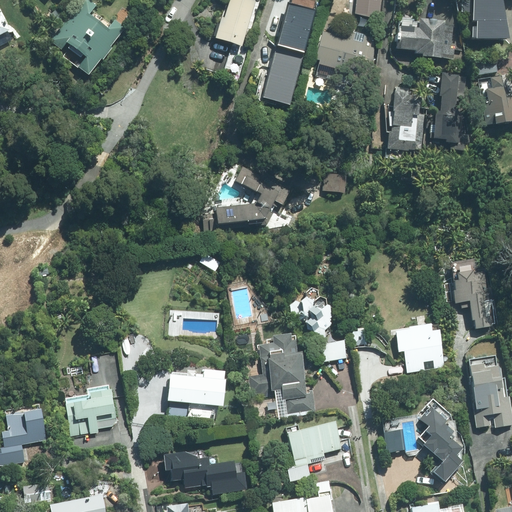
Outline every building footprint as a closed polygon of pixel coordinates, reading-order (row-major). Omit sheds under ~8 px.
[(86,0),(83,0),(50,42),(61,50),(66,44),(84,58),(77,68),(87,76),(125,29),(113,20),(105,29),(88,16),(95,7),(86,0)] [(256,0),(230,0),(219,40),(244,47),(256,0)] [(380,17),(381,0),(358,0),(357,15),(380,17)] [(502,0),(476,0),(476,35),(509,35),(502,0)] [(316,9),(289,2),(278,44),(305,51),(316,9)] [(0,45),(12,40),(0,16),(0,45)] [(420,26),(400,25),(398,47),(419,49),(418,54),(454,57),(455,48),(452,48),(454,22),(421,19),(420,26)] [(373,45),(375,38),(335,27),(333,32),(324,30),(317,58),(321,59),(320,63),(369,76),(377,46),(373,45)] [(304,52),(277,45),(264,95),(291,102),(304,52)] [(483,74),(498,71),(495,55),(480,58),(483,74)] [(460,139),(466,76),(445,74),(442,110),(437,109),(434,137),(460,139)] [(493,87),(482,89),(487,124),(511,119),(511,94),(508,95),(504,74),(491,76),(493,87)] [(423,88),(397,86),(391,146),(421,149),(425,113),(420,113),(423,88)] [(262,193),(258,202),(218,206),(219,222),(269,217),(268,212),(275,200),(284,205),(291,190),(242,166),(235,180),(262,193)] [(323,172),(322,190),(345,192),(346,174),(323,172)] [(51,275),(50,267),(35,269),(36,277),(51,275)] [(492,325),(484,271),(474,272),(473,269),(458,271),(459,279),(454,280),(457,301),(471,299),(473,319),(476,318),(477,327),(492,325)] [(321,332),(324,361),(348,357),(344,339),(328,342),(325,328),(331,323),(333,321),(333,314),(332,304),(327,297),(318,289),(312,287),(296,300),(291,305),(292,312),(299,314),(299,321),(307,322),(308,328),(315,331),(317,331),(321,332)] [(432,324),(397,330),(401,350),(405,350),(409,372),(447,366),(441,329),(433,330),(432,324)] [(368,328),(357,328),(357,345),(367,345),(368,328)] [(275,343),(260,345),(263,374),(251,375),(253,395),(278,392),(279,403),(273,404),(275,415),(315,410),(312,392),(308,392),(302,351),(299,351),(296,333),(274,335),(275,343)] [(497,354),(468,358),(478,425),(492,423),(491,414),(496,413),(498,425),(511,423),(511,398),(509,375),(501,376),(497,354)] [(227,378),(172,373),(168,417),(187,419),(189,402),(225,405),(227,378)] [(90,398),(67,402),(73,436),(99,431),(98,428),(113,425),(112,418),(118,417),(113,388),(89,392),(90,398)] [(433,470),(444,480),(463,459),(456,453),(464,445),(450,432),(456,426),(431,404),(420,416),(429,423),(425,428),(431,433),(423,442),(443,459),(433,470)] [(50,438),(44,407),(7,414),(10,429),(2,431),(5,446),(0,446),(0,465),(27,461),(23,443),(50,438)] [(336,420),(288,432),(296,464),(288,466),(291,480),(310,476),(306,459),(325,455),(324,452),(343,447),(336,420)] [(404,429),(385,432),(388,451),(407,448),(404,429)] [(237,471),(235,459),(210,463),(209,457),(194,459),(194,454),(188,455),(187,450),(164,453),(166,469),(171,469),(173,480),(185,478),(186,487),(211,483),(212,493),(247,489),(244,470),(237,471)] [(48,481),(23,486),(27,504),(52,499),(48,481)] [(319,495),(273,502),(274,511),(328,511),(335,511),(330,482),(318,483),(319,495)] [(106,511),(103,493),(51,503),(53,511),(106,511)] [(414,511),(440,511),(439,501),(413,505),(414,511)] [(190,511),(189,502),(167,505),(168,511),(190,511)]
